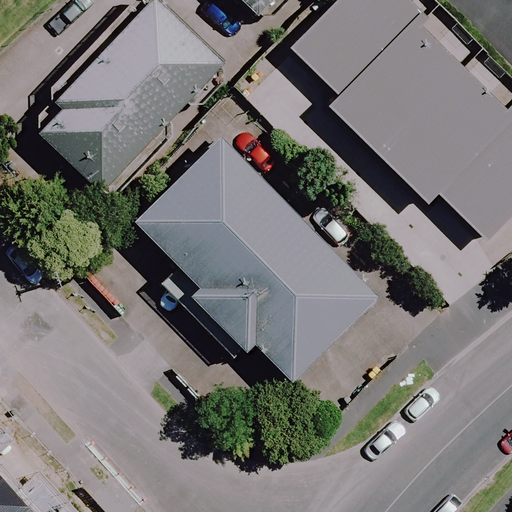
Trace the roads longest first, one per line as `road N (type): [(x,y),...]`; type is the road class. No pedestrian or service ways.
road 1 (unclassified): [(0,293),(213,511)]
road 2 (residential): [(386,511),(511,384)]
